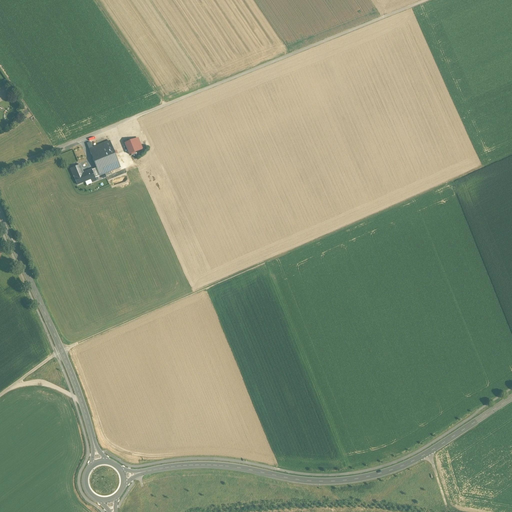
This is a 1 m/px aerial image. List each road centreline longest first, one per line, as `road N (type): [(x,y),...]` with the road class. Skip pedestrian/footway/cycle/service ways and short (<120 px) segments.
road 1 (track): [(61,351),(511,153)]
road 2 (track): [(426,0),(0,171)]
road 3 (tertiary): [(511,398),(406,464),(365,477),(299,480),(189,464),(122,475)]
road 4 (tertiary): [(96,453),(0,213)]
road 5 (track): [(164,105),(93,0)]
